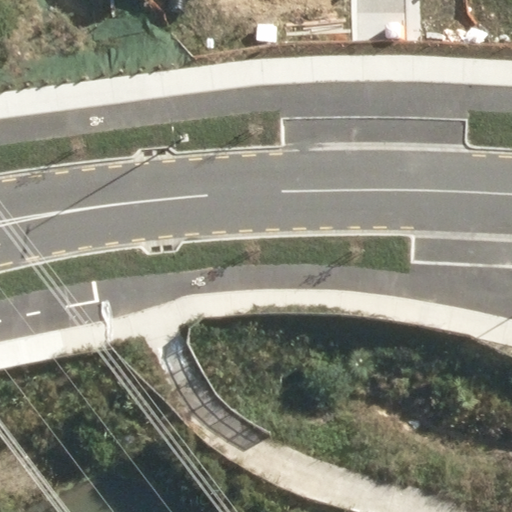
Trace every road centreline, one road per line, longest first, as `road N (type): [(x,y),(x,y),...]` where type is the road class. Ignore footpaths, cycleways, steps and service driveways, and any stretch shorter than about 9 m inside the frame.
road 1 (residential): [(0,235),(63,220),(390,189)]
road 2 (residential): [(390,0),(390,189)]
road 3 (residential): [(390,189),(511,196)]
